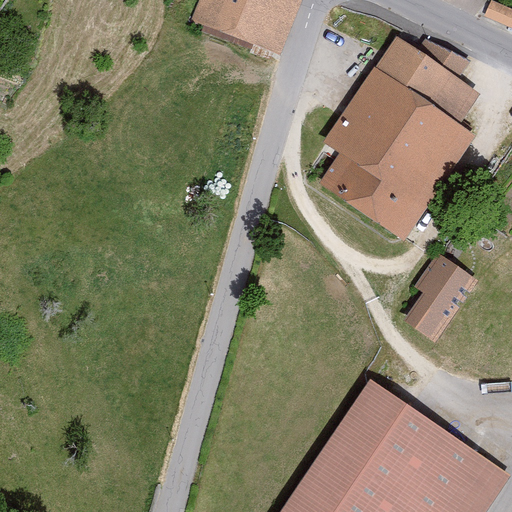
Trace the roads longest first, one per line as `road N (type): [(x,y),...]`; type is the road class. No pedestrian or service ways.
road 1 (residential): [(173,511),(320,0)]
road 2 (unclassified): [(401,0),(511,52)]
